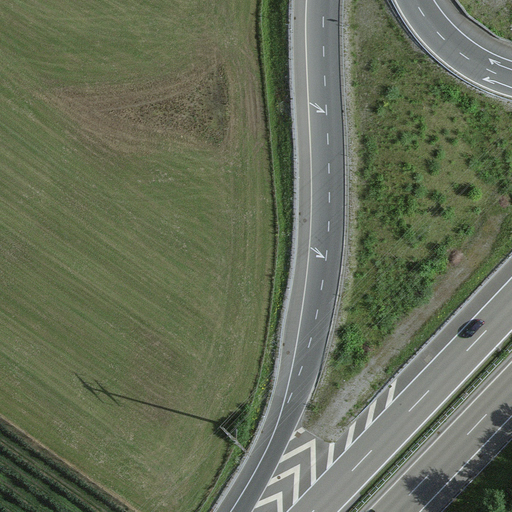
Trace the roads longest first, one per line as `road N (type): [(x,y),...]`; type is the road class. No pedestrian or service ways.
road 1 (motorway): [(319,0),(326,171),(313,316),(285,424),(242,511)]
road 2 (motorway): [(511,301),(311,511)]
road 3 (motorway): [(393,511),(511,389)]
road 4 (motorway): [(511,77),(441,35),(416,0)]
